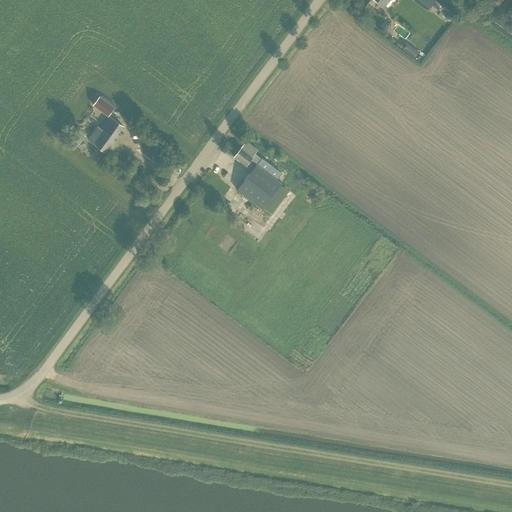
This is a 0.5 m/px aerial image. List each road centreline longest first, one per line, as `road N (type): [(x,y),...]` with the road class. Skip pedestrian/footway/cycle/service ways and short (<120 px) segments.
road 1 (tertiary): [(0,399),(41,374),(320,0)]
road 2 (track): [(511,485),(42,407),(21,393)]
